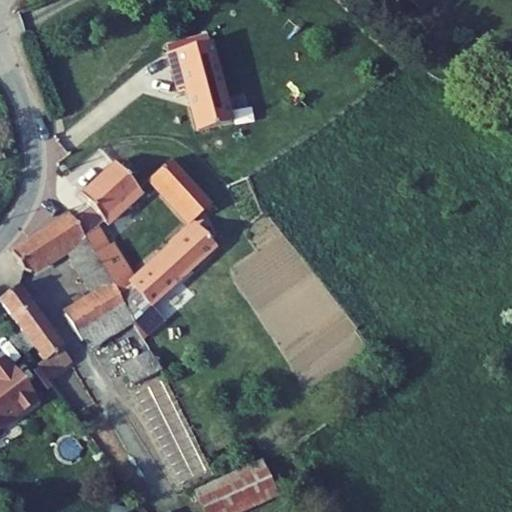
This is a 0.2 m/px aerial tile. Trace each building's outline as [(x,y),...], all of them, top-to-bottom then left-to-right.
[(232,20),(190,32),(199,65),(207,63),(220,111),(255,102),(232,20)] [(96,172),(123,202),(163,165),(135,136),(96,172)] [(171,158),(210,201),(230,185),(191,141),(171,158)] [(171,161),(146,184),(187,229),(213,206),(171,161)] [(152,263),(171,285),(196,265),(244,225),(225,201),(152,263)] [(78,303),(104,342),(144,312),(87,203),(36,235),(50,258),(83,237),(106,282),(78,303)] [(108,226),(133,274),(150,265),(127,216),(108,226)] [(171,285),(179,295),(204,274),(196,265),(171,285)] [(53,349),(61,360),(83,345),(75,334),(78,332),(34,270),(13,284),(27,302),(21,306),(34,323),(39,319),(57,346),(53,349)] [(126,348),(138,367),(166,351),(155,332),(126,348)] [(19,342),(0,356),(0,360),(3,364),(0,366),(0,419),(20,404),(26,405),(51,386),(19,342)] [(163,382),(145,391),(189,480),(206,471),(163,382)] [(284,442),(215,472),(230,507),(299,478),(284,442)] [(176,511),(198,511),(183,491),(169,502),(175,510),(176,511)]
